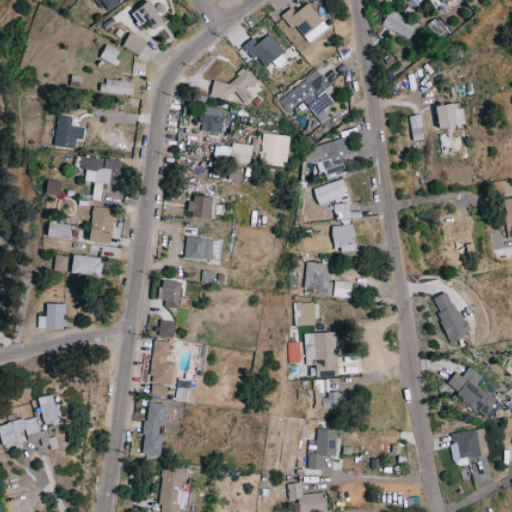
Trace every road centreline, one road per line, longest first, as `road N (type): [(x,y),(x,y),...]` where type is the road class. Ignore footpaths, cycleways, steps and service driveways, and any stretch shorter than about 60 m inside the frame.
road 1 (tertiary): [(108,511),(162,69),(249,0)]
road 2 (residential): [(435,511),(347,0)]
road 3 (residential): [(0,359),(130,327)]
